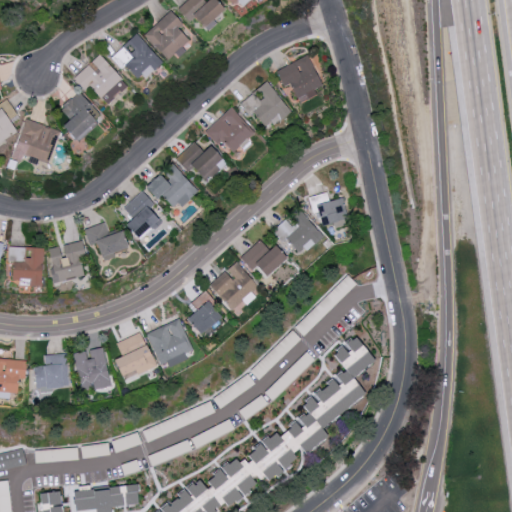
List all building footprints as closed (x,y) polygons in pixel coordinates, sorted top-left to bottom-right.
[(194,17),(207,31),(216,23),(212,19),(224,8),(215,0),(207,0),(206,2),(203,0),(186,0),(177,9),(189,22),(194,17)] [(190,42),(178,28),(182,24),(170,10),(143,35),(169,62),(190,42)] [(110,57),(121,70),(125,67),(139,82),(161,61),(136,34),(110,57)] [(86,92),(91,88),(106,104),(127,85),(98,54),(73,78),(86,92)] [(316,94),(314,89),(321,86),(307,55),(275,70),(283,87),(290,83),(299,102),(316,94)] [(239,102),(249,115),(252,112),(265,129),(289,111),(267,82),(239,102)] [(62,126),(75,140),(96,121),(85,109),(90,104),(78,92),(59,109),(69,119),(62,126)] [(11,123),(19,118),(6,99),(0,103),(0,142),(16,131),(11,123)] [(253,133),(233,107),(204,129),(215,144),(221,139),(231,153),(240,146),(243,150),(251,144),(246,138),(253,133)] [(21,160),(22,154),(47,162),(57,130),(24,119),(12,158),(21,160)] [(226,162),(209,145),(203,152),(193,141),(175,159),(187,171),(191,167),(205,182),(226,162)] [(145,186),(156,199),(161,194),(174,210),(196,192),(172,162),(164,169),(172,179),(167,183),(160,174),(145,186)] [(132,218),(125,225),(138,238),(150,226),(153,230),(161,222),(147,207),(152,202),(141,191),(123,208),(132,218)] [(308,197),(312,214),(318,212),(321,226),(333,223),(335,227),(348,224),(341,198),(328,201),(326,192),(308,197)] [(284,238),(300,255),(322,235),(298,209),(287,219),(286,218),(272,231),(281,241),(284,238)] [(88,245),(96,243),(101,258),(128,249),(122,230),(108,234),(104,222),(83,229),(88,245)] [(53,283),(83,276),(79,258),(85,257),(82,240),(60,245),(60,246),(46,249),(53,283)] [(256,266),(266,277),(286,258),(274,245),(269,250),(259,240),(239,258),(251,271),(256,266)] [(42,248),(8,246),(7,261),(13,261),(12,283),(41,285),(42,248)] [(260,289),(236,262),(224,273),(223,272),(208,285),(231,310),(242,300),(244,303),(260,289)] [(223,315),(202,292),(191,302),(198,308),(186,319),(201,335),(223,315)] [(146,331),(160,368),(186,358),(184,353),(191,350),(179,319),(146,331)] [(113,360),(122,380),(155,366),(140,332),(115,343),(121,356),(113,360)] [(166,511),(222,511),(321,439),(335,417),(365,394),(352,378),(374,361),(355,336),(332,353),(345,370),(300,404),(303,407),(166,511)] [(80,391),(109,386),(102,347),(86,350),(86,351),(73,353),(80,391)] [(43,355),(44,365),(35,366),(36,390),(67,388),(66,354),(43,355)] [(25,360),(0,358),(0,397),(9,398),(9,393),(17,393),(17,378),(25,378),(25,360)] [(0,469),(25,463),(22,448),(0,453),(0,469)] [(73,491),(74,511),(96,509),(96,511),(110,511),(111,506),(138,504),(137,485),(73,491)] [(39,493),(41,511),(63,511),(62,491),(39,493)]
